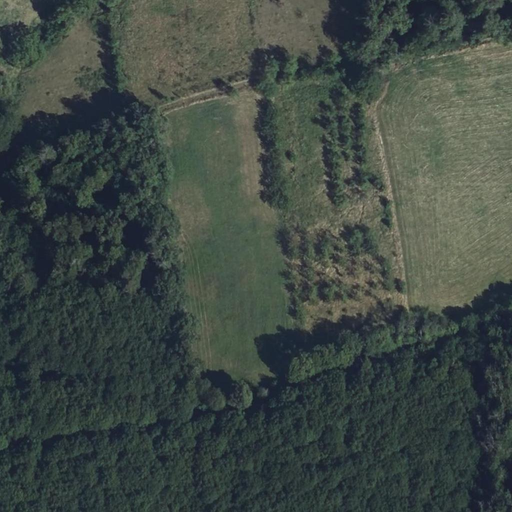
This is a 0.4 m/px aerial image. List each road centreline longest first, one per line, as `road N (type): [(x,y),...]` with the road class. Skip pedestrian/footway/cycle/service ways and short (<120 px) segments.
road 1 (track): [(0,165),(264,81),(511,35)]
road 2 (track): [(511,326),(138,425),(0,451)]
